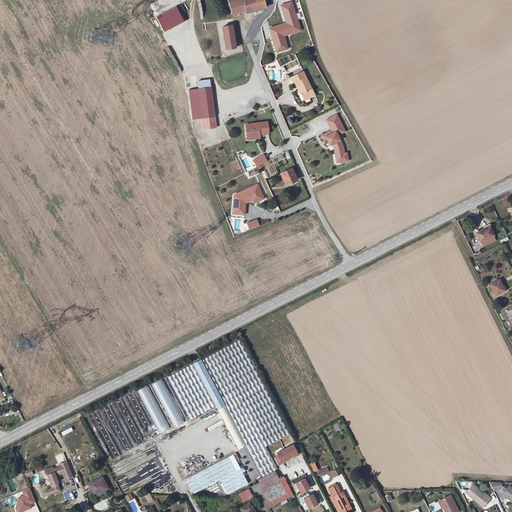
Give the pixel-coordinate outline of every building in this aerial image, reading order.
[(263,0),(234,0),(228,2),(230,14),(244,10),(245,12),(265,7),(263,0)] [(284,22),(269,27),(272,36),(275,35),(278,41),(276,43),(275,44),(277,51),(288,47),(283,34),(301,28),(291,0),(282,3),(284,7),(281,8),(284,16),(285,16),(287,17),(289,24),(286,26),(284,22)] [(177,7),(157,17),(165,32),(185,22),(177,7)] [(236,48),(232,25),(222,27),(226,49),(236,48)] [(280,81),(281,71),(270,70),(269,79),(280,81)] [(303,99),(314,93),(304,71),(291,76),(294,83),(297,81),(303,93),(301,94),(303,99)] [(199,88),(211,87),(210,79),(198,81),(199,88)] [(189,89),(192,119),(214,117),(211,87),(199,88),(189,89)] [(336,154),(337,162),(348,160),(347,153),(345,154),(343,145),(338,135),(345,131),(336,114),(327,119),(332,129),(334,132),(331,133),(330,131),(322,135),(324,140),(327,138),(330,145),(332,143),(334,143),(337,148),(338,154),(336,154)] [(202,127),(215,126),(214,117),(201,118),(202,127)] [(268,121),(245,122),(246,137),(254,137),(254,135),(262,135),(262,136),(269,136),(268,121)] [(257,167),(268,161),(264,154),(252,160),(257,167)] [(247,172),(252,169),(246,158),(240,161),(247,172)] [(286,185),(298,180),(293,169),(281,174),(286,185)] [(234,194),(231,213),(244,214),(245,203),(251,200),(253,203),(263,198),(256,184),(234,194)] [(251,230),(258,226),(256,220),(248,224),(251,230)] [(489,226),(477,233),(481,242),(494,236),(489,226)] [(500,279),(490,283),(496,295),(505,291),(500,279)] [(264,448),(290,435),(243,341),(202,361),(202,360),(168,377),(190,419),(215,406),(218,411),(219,410),(238,447),(244,444),(261,477),(274,471),(276,470),(264,448)] [(162,379),(152,384),(173,427),(183,421),(162,379)] [(149,384),(138,390),(159,432),(171,427),(149,384)] [(136,390),(125,396),(143,429),(154,424),(136,390)] [(126,397),(114,403),(136,445),(147,439),(126,397)] [(113,404),(101,410),(123,452),(135,446),(113,404)] [(100,410),(90,416),(111,458),(122,453),(100,410)] [(335,432),(343,429),(340,422),(332,425),(335,432)] [(288,458),(293,456),(296,454),(297,455),(301,453),(297,446),(294,448),(292,445),(284,449),(288,458)] [(154,446),(112,468),(117,478),(159,455),(154,446)] [(275,454),(277,457),(273,458),(277,466),(281,464),(280,462),(284,460),(288,458),(284,449),(275,454)] [(233,456),(186,479),(194,494),(226,477),(233,492),(248,485),(233,456)] [(160,457),(118,480),(125,493),(167,471),(160,457)] [(52,467),(48,469),(50,474),(46,475),(51,488),(44,491),(46,496),(60,490),(57,483),(58,482),(55,476),(62,473),(64,480),(72,476),(66,461),(58,464),(59,466),(52,469),(52,467)] [(25,471),(28,478),(34,475),(31,468),(25,471)] [(315,473),(317,479),(329,473),(327,468),(315,473)] [(340,474),(338,468),(332,471),(335,476),(340,474)] [(267,501),(285,492),(278,478),(274,471),(261,477),(257,480),(267,501)] [(169,474),(148,485),(153,495),(174,484),(169,474)] [(283,476),(278,478),(285,492),(267,501),(265,502),(268,508),(293,496),(283,476)] [(101,477),(87,484),(93,495),(106,488),(101,477)] [(305,479),(296,483),(301,494),(310,489),(305,479)] [(501,482),(490,482),(494,491),(502,488),(501,482)] [(342,497),(335,484),(327,488),(339,511),(350,505),(345,496),(342,497)] [(483,495),(471,485),(465,493),(483,507),(491,497),(486,492),(483,495)] [(511,487),(509,486),(502,496),(507,500),(508,497),(511,499),(511,487)] [(377,488),(370,492),(374,501),(382,497),(377,488)] [(239,493),(242,502),(252,497),(249,489),(239,493)] [(387,502),(396,499),(394,492),(385,495),(387,502)] [(313,495),(304,499),(309,509),(318,505),(313,495)] [(450,495),(440,500),(446,511),(457,511),(458,511),(450,495)] [(255,511),(249,503),(240,509),(241,511),(255,511)]
